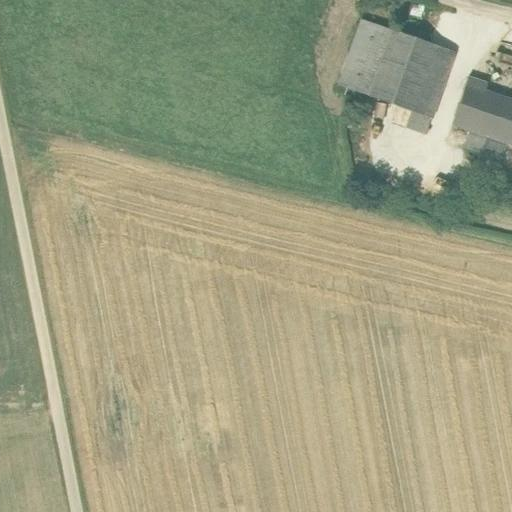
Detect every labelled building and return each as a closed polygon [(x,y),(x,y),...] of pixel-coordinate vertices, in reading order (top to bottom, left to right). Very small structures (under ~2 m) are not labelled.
[(391,31),(361,20),(338,85),(369,96),(391,31)] [(435,46),(391,31),(369,96),(412,111),(413,111),(435,46)] [(435,46),(413,111),(431,118),(453,52),(435,46)] [(487,83),(468,77),(452,125),(470,131),(505,143),(511,123),(511,100),(484,91),(487,83)] [(413,111),(412,111),(406,126),(426,133),(431,118),(413,111)] [(505,143),(470,131),(463,150),(499,162),(505,143)] [(446,153),(445,155),(446,158),(447,159),(449,161),(451,161),(453,160),(455,159),(456,157),(457,155),(456,153),(455,151),(453,150),(451,150),(449,150),(447,151),(446,153)] [(437,162),(437,164),(437,166),(439,168),(441,169),(443,170),(445,169),(447,168),(448,166),(448,164),(448,162),(447,160),(445,159),(443,159),(440,159),(439,160),(437,162)]
